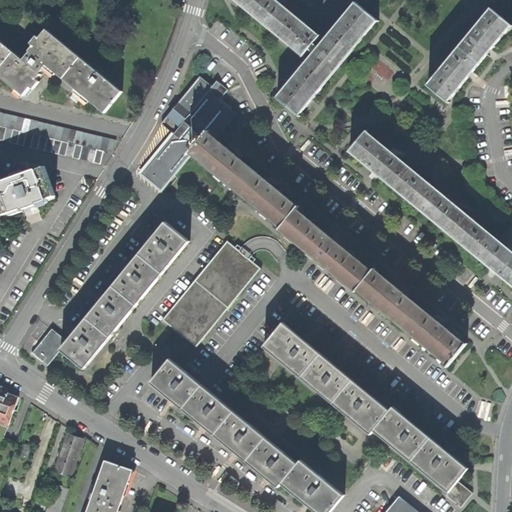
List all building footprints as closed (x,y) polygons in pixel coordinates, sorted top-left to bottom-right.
[(248,7),(265,21),(280,3),(275,0),(235,0),(243,6),(246,8),(248,7)] [(310,50),(314,45),(321,36),(320,35),(319,37),(305,25),(306,24),(280,3),(265,21),(282,35),(281,37),(284,39),(304,56),(303,57),(303,58),(310,50)] [(320,49),(315,55),(336,72),(377,21),(378,23),(379,22),(356,3),(355,3),(357,5),(338,28),(320,49)] [(491,9),(493,11),(430,86),(429,85),(428,86),(450,104),(450,103),(449,102),(467,79),(495,46),(511,26),(511,25),(492,8),(491,9)] [(63,81),(80,60),(46,32),(39,41),(36,39),(30,46),(33,48),(29,53),(30,54),(47,68),(63,81)] [(0,71),(13,55),(0,44),(0,71)] [(320,49),(314,45),(310,50),(315,55),(320,49)] [(39,77),(47,68),(30,54),(23,63),(39,77)] [(23,63),(13,55),(0,71),(0,78),(23,98),(31,90),(33,92),(35,89),(37,86),(35,84),(41,78),(39,77),(23,63)] [(301,117),(299,116),(336,72),(315,55),(296,78),(279,99),(278,98),(277,99),(300,118),(301,117)] [(122,94),(80,60),(63,81),(79,94),(104,116),(122,94)] [(199,134),(203,137),(208,131),(209,131),(208,133),(216,139),(236,114),(209,92),(160,151),(180,167),(190,155),(189,154),(197,145),(193,142),(199,134)] [(102,153),(112,155),(116,143),(0,115),(0,128),(33,136),(102,153)] [(0,143),(29,151),(33,136),(0,128),(0,143)] [(193,151),(208,133),(209,131),(208,131),(203,137),(197,145),(189,154),(190,155),(193,151)] [(373,169),(396,188),(411,170),(367,133),(368,131),(367,131),(350,152),(350,153),(351,151),(373,169)] [(208,133),(193,151),(238,188),(253,170),(234,154),(230,151),(226,147),(226,148),(216,139),(208,133)] [(197,145),(203,137),(199,134),(193,142),(197,145)] [(102,153),(33,136),(29,151),(99,167),(102,153)] [(161,190),(180,167),(160,151),(141,174),(161,190)] [(14,179),(37,170),(36,167),(12,175),(14,179)] [(14,179),(0,183),(0,212),(2,217),(20,211),(21,212),(29,209),(36,206),(36,205),(54,198),(43,168),(37,170),(14,179)] [(276,188),(272,185),(253,170),(238,188),(283,226),(280,229),(281,229),(282,228),(297,210),(300,206),(298,207),(280,192),(276,188)] [(420,205),(437,219),(451,202),(428,183),(411,170),(396,188),(410,200),(418,207),(420,205)] [(475,254),(491,235),(475,222),(451,202),(437,219),(454,233),(453,235),(464,245),(475,254)] [(303,245),(318,227),(309,219),(297,210),(282,228),(303,245)] [(152,241),(141,254),(165,273),(191,241),(167,222),(156,235),(154,233),(151,236),(149,239),(152,241)] [(337,273),(352,255),(318,227),(303,245),(337,273)] [(511,252),(491,235),(475,254),(499,273),(511,283),(511,252)] [(164,320),(198,347),(262,269),(244,254),(241,251),(229,241),(164,320)] [(138,305),(165,273),(141,254),(130,267),(128,265),(125,267),(123,270),(126,273),(115,286),(138,305)] [(360,261),(352,255),(337,273),(358,290),(373,272),(360,261)] [(360,289),(405,326),(420,307),(402,292),(398,289),(393,285),(375,270),(376,269),(376,268),(373,272),(358,290),(356,292),(357,292),(360,289)] [(115,286),(104,299),(101,297),(99,300),(96,303),(99,305),(89,317),(112,337),(138,305),(115,286)] [(465,344),(448,330),(447,329),(443,326),(439,323),(420,307),(405,326),(450,363),(447,366),(448,367),(468,344),(467,343),(465,344)] [(89,317),(78,330),(73,336),(69,342),(62,350),(86,369),(112,337),(89,317)] [(284,322),(265,346),(302,376),(322,353),(309,343),(312,339),(309,337),(305,334),(303,337),(284,322)] [(49,366),(62,350),(69,342),(52,329),(38,346),(33,352),(49,366)] [(335,364),(322,353),(302,376),(334,403),(354,379),(341,369),(343,366),(340,363),(337,361),(335,364)] [(169,396),(184,409),(204,385),(172,359),(152,382),(169,396)] [(367,390),(354,379),(334,403),(372,434),(375,430),(391,410),(373,395),(375,392),(372,390),(369,387),(367,390)] [(201,423),(216,434),(235,410),(204,385),(184,409),(201,423)] [(0,448),(19,397),(8,392),(7,396),(0,394),(2,389),(0,388),(0,448)] [(394,406),(391,410),(375,430),(413,461),(432,437),(419,426),(421,423),(419,421),(416,419),(413,422),(394,406)] [(232,448),(248,460),(267,437),(235,410),(216,434),(232,448)] [(56,471),(71,477),(84,439),(75,436),(69,434),(56,471)] [(280,487),(283,483),(299,463),(267,437),(248,460),(265,475),(280,487)] [(445,448),(432,437),(413,461),(450,491),(459,481),(469,468),(451,453),(453,450),(450,447),(447,445),(445,448)] [(31,446),(25,444),(20,457),(26,460),(31,446)] [(318,511),(331,511),(346,495),(302,459),(299,463),(283,483),(305,501),(318,511)] [(118,511),(133,470),(106,460),(95,491),(87,511),(118,511)] [(473,493),(459,481),(450,491),(447,495),(462,507),(473,493)] [(47,511),(61,511),(70,489),(57,484),(47,511)] [(417,511),(400,497),(392,506),(380,496),(368,510),(370,511),(417,511)]
